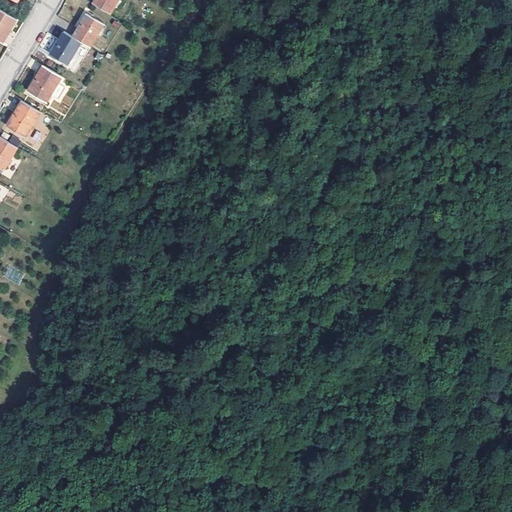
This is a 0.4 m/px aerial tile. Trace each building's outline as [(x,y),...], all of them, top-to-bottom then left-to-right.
[(117,0),(94,0),(93,2),(111,12),(117,0)] [(0,7),(0,27),(4,29),(9,32),(17,17),(0,7)] [(87,12),(73,35),(82,40),(90,45),(104,22),(87,12)] [(0,39),(3,41),(9,32),(4,29),(0,27),(0,39)] [(73,35),(64,30),(50,53),(56,57),(68,64),(82,40),(73,35)] [(77,51),(85,55),(90,47),(81,43),(77,51)] [(44,64),(28,90),(47,101),(63,75),(44,64)] [(22,100),(7,125),(26,136),(41,111),(22,100)] [(0,136),(0,166),(4,169),(18,146),(0,136)] [(17,284),(23,275),(11,266),(5,275),(17,284)]
